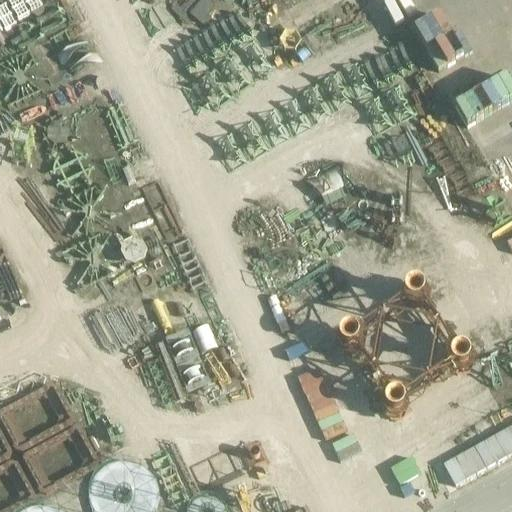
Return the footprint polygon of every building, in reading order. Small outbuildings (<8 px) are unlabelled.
[(146,52),(133,51),(131,68),(145,69),(146,52)] [(210,61),(186,71),(190,81),(185,83),(189,94),(198,90),(203,104),(224,95),(210,61)] [(0,82),(0,87),(8,99),(21,89),(10,75),(0,82)] [(166,103),(165,84),(152,85),(153,104),(166,103)] [(202,128),(230,138),(225,151),(244,158),(255,127),(209,110),(202,128)] [(22,112),(19,130),(35,132),(38,114),(22,112)] [(170,135),(185,139),(190,123),(175,118),(170,135)] [(60,156),(46,146),(36,160),(50,170),(60,156)] [(205,173),(209,155),(195,152),(191,169),(205,173)] [(58,187),(67,203),(80,195),(71,180),(58,187)] [(223,210),(232,196),(218,187),(209,201),(223,210)] [(93,214),(77,221),(84,238),(101,230),(93,214)] [(0,333),(31,317),(26,309),(45,299),(33,276),(21,282),(0,242),(0,333)] [(102,254),(105,270),(116,268),(114,252),(102,254)] [(123,306),(140,303),(137,284),(120,287),(123,306)] [(300,298),(282,285),(270,302),(289,315),(300,298)] [(0,352),(0,399),(7,416),(25,409),(0,352)] [(410,357),(395,365),(404,381),(418,374),(410,357)] [(219,426),(202,425),(201,443),(217,444),(219,426)] [(442,449),(458,445),(453,427),(438,431),(442,449)] [(243,463),(224,457),(219,475),(237,480),(243,463)]
